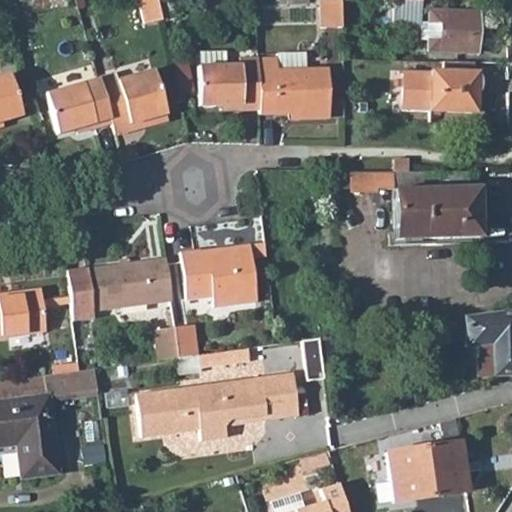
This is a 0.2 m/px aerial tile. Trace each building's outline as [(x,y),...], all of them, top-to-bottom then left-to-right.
[(158,0),(140,0),(145,24),(163,20),(158,0)] [(321,0),(322,29),(341,29),(340,0),(321,0)] [(391,26),(418,26),(420,1),(392,0),(391,26)] [(425,51),(476,53),(478,14),(427,12),(427,23),(437,24),(437,40),(426,39),(425,51)] [(279,59),(279,71),(306,71),(305,53),(279,53),(279,59)] [(220,104),(238,103),(238,110),(259,109),(258,59),(258,58),(238,58),(238,66),(199,67),(199,105),(220,104)] [(289,113),(300,113),(299,119),(331,118),(330,70),(306,71),(279,71),(279,59),(258,59),(259,109),(259,114),(289,113)] [(402,111),(473,114),(474,73),(472,73),(472,64),(442,63),(441,72),(404,70),(402,111)] [(97,79),(110,126),(114,138),(129,133),(127,127),(163,116),(151,73),(116,83),(114,74),(97,79)] [(0,122),(21,116),(10,76),(0,78),(0,122)] [(97,79),(45,94),(57,135),(74,130),(91,125),(93,131),(110,126),(97,79)] [(129,133),(165,123),(163,116),(127,127),(129,133)] [(75,136),(93,131),(91,125),(74,130),(75,136)] [(406,173),(406,158),(391,158),(391,172),(392,173),(406,173)] [(393,188),(392,173),(391,172),(353,171),(353,186),(393,188)] [(394,241),(478,239),(476,174),(406,173),(392,173),(393,188),(394,241)] [(255,298),(247,242),(176,252),(183,299),(210,295),(211,305),(255,298)] [(162,258),(83,269),(62,272),(68,321),(90,318),(89,312),(167,301),(162,258)] [(0,337),(43,332),(37,290),(0,294),(0,337)] [(511,313),(504,314),(483,317),(446,322),(446,336),(463,335),(463,345),(488,344),(489,376),(503,375),(511,374),(511,313)] [(195,355),(191,324),(171,327),(175,358),(180,357),(195,355)] [(155,360),(175,358),(171,327),(151,330),(155,360)] [(329,337),(317,339),(320,366),(333,365),(329,337)] [(306,340),(310,367),(320,366),(317,339),(306,340)] [(203,366),(253,360),(251,347),(201,354),(203,366)] [(203,366),(201,354),(195,355),(180,357),(182,373),(204,370),(203,366)] [(49,374),(75,371),(73,362),(48,365),(49,374)] [(49,374),(0,380),(0,401),(46,396),(96,389),(93,369),(75,371),(49,374)] [(291,372),(134,393),(140,436),(198,429),(199,440),(225,437),(224,425),(228,420),(244,418),(242,406),(262,404),(264,420),(297,415),(291,372)] [(20,476),(55,471),(46,396),(0,401),(0,444),(16,442),(20,476)] [(228,420),(224,425),(264,420),(262,404),(242,406),(244,418),(228,420)] [(102,427),(104,447),(112,445),(109,426),(102,427)] [(392,502),(465,491),(458,442),(385,452),(392,502)] [(238,487),(235,475),(207,482),(210,494),(238,487)] [(345,511),(336,482),(317,488),(321,500),(302,506),(281,511),(345,511)] [(269,500),(272,511),(281,511),(302,506),(297,492),(269,500)]
